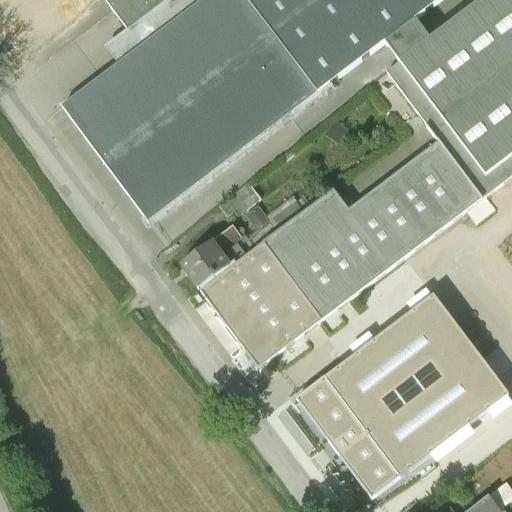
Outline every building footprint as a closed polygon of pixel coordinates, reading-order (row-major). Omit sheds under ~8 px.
[(204,0),(118,67),(61,109),(148,224),(384,46),(415,22),(444,0),(204,0)] [(102,0),(127,32),(105,49),(118,67),(204,0),(102,0)] [(511,0),(485,0),(430,42),(415,22),(384,46),(399,65),(386,75),(439,145),(481,203),(511,179),(511,0)] [(344,134),(331,126),(322,139),(335,147),(344,134)] [(349,213),(333,193),(263,245),(263,246),(322,323),(481,203),(439,145),(349,213)] [(233,215),(236,220),(259,200),(247,186),(218,209),(227,220),(233,215)] [(311,209),(303,198),(297,203),(294,199),(265,219),(257,208),(243,218),(254,234),(247,239),(248,241),(222,259),(229,269),(311,209)] [(211,244),(219,254),(225,250),(226,251),(245,237),(239,228),(235,231),(233,228),(211,244)] [(187,277),(198,292),(229,269),(222,259),(219,254),(211,244),(180,267),(183,271),(182,272),(187,278),(187,277)] [(259,371),(322,323),(263,246),(199,293),(259,371)] [(434,298),(296,402),(371,501),(508,396),(434,298)] [(511,494),(504,485),(470,511),(502,511),(504,511),(502,509),(511,501),(511,494)]
